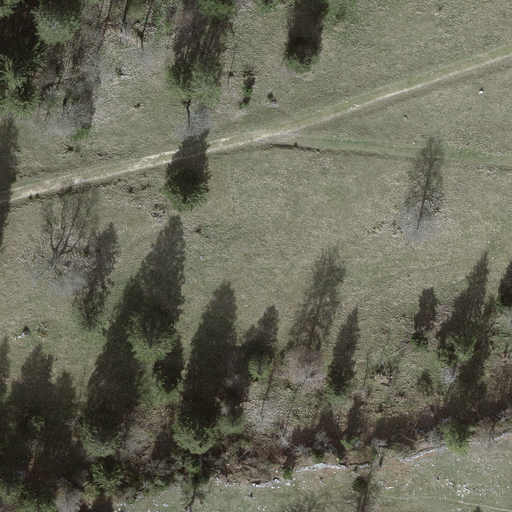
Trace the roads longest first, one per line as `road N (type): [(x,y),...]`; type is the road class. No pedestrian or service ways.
road 1 (track): [(511,55),(184,158)]
road 2 (track): [(260,137),(511,164)]
road 3 (track): [(0,198),(184,158)]
